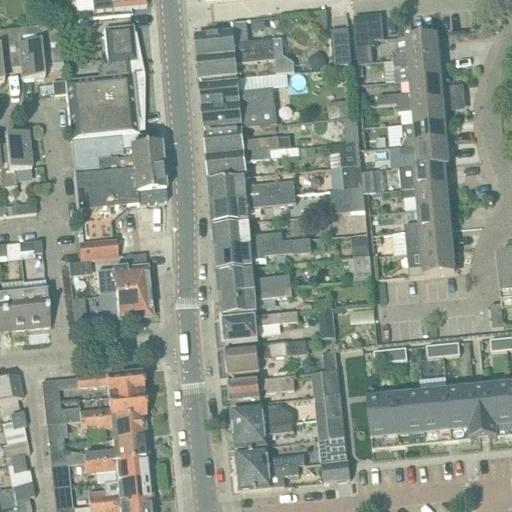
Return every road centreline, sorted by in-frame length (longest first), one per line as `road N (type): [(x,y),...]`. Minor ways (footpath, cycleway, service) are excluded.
road 1 (residential): [(189,345),(168,0)]
road 2 (residential): [(62,357),(45,131),(35,113),(0,117)]
road 3 (residential): [(283,511),(483,488)]
road 4 (residential): [(204,511),(189,345)]
road 5 (residential): [(511,196),(491,117),(511,40)]
road 6 (residential): [(62,357),(189,345)]
